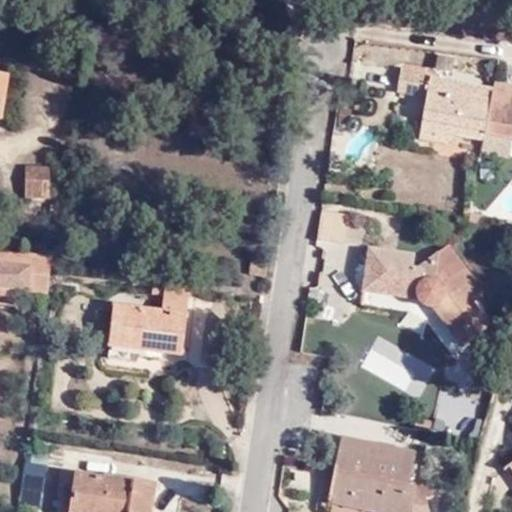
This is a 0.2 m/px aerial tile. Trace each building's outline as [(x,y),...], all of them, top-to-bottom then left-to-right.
[(398,99),(427,103),(429,86),(430,81),(401,77),(398,99)] [(493,97),(429,86),(427,103),(422,136),(455,142),(485,147),(486,141),(493,101),(493,97)] [(511,104),(493,101),(486,141),(511,145),(511,104)] [(455,142),(422,136),(421,147),(454,153),(455,142)] [(53,172),(30,169),(28,196),(50,198),(53,172)] [(322,217),(321,239),(367,240),(368,218),(322,217)] [(0,287),(29,291),(49,294),(51,277),(53,257),(0,251),(0,287)] [(369,259),(362,301),(414,309),(418,315),(427,318),(454,357),(484,338),(468,314),(480,307),(448,259),(415,282),(409,281),(412,266),(369,259)] [(250,279),(267,281),(270,264),(252,261),(250,279)] [(0,299),(28,304),(29,291),(0,287),(0,299)] [(118,308),(111,359),(134,362),(135,352),(184,359),(190,318),(118,308)] [(415,511),(416,510),(419,491),(414,491),(419,458),(346,448),(336,511),(415,511)] [(43,505),(46,458),(23,457),(20,503),(43,505)] [(72,511),(77,478),(70,477),(65,511),(72,511)] [(152,511),(157,484),(135,479),(133,486),(77,478),(72,511),(152,511)]
